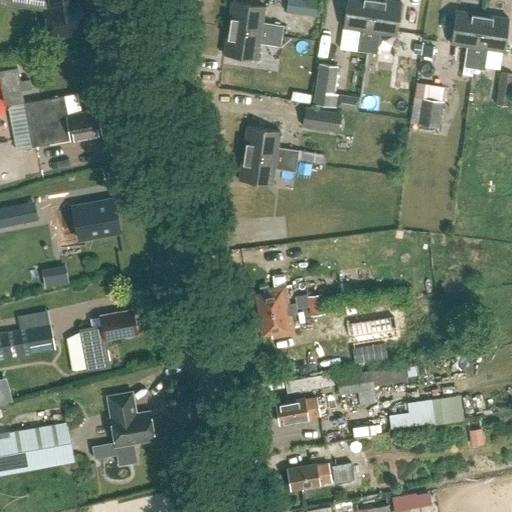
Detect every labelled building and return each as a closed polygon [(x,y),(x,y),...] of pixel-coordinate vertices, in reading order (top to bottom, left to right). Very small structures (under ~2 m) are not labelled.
[(75,0),(47,0),(49,10),(45,11),(50,38),(86,32),(81,4),(77,5),(75,0)] [(321,0),(289,0),(288,12),(319,16),(321,0)] [(358,30),(355,51),(366,53),(374,0),(346,0),(342,28),(358,30)] [(374,0),(366,53),(377,55),(380,34),(397,36),(402,2),(391,0),(374,0)] [(282,36),(283,26),(262,23),(265,6),(231,1),(227,28),(282,36)] [(466,46),(463,68),(474,69),(482,14),(455,11),(450,44),(466,46)] [(474,69),(485,71),(488,49),(505,52),(509,18),(482,14),(474,69)] [(259,44),(280,47),(282,36),(227,28),(223,55),(257,60),(259,44)] [(302,38),(303,48),(320,47),(320,37),(302,38)] [(421,45),(420,59),(431,60),(432,46),(421,45)] [(333,94),(337,67),(319,64),(313,105),(335,108),(337,95),(333,94)] [(17,69),(0,71),(0,85),(4,108),(23,104),(24,104),(21,92),(31,90),(30,80),(20,82),(17,69)] [(511,86),(511,74),(502,73),(497,105),(509,106),(511,86)] [(423,99),(440,102),(443,87),(426,84),(423,99)] [(85,92),(70,96),(74,109),(89,105),(85,92)] [(101,135),(96,111),(67,116),(64,96),(24,104),(23,104),(31,148),(101,135)] [(416,124),(438,128),(442,102),(421,98),(416,124)] [(343,112),(307,107),(304,126),(340,131),(343,112)] [(297,161),(299,150),(277,147),(280,131),(246,126),(242,153),(297,161)] [(275,169),(296,172),(297,161),(242,153),(238,180),(272,185),(275,169)] [(77,232),(79,240),(120,232),(113,199),(72,207),(74,217),(58,220),(61,235),(77,232)] [(22,203),(0,207),(0,224),(25,220),(22,203)] [(94,283),(82,284),(83,300),(95,299),(94,283)] [(264,295),(256,296),(259,315),(298,308),(297,303),(289,304),(286,287),(264,291),(264,295)] [(306,294),(295,296),(297,303),(298,308),(308,307),(307,297),(306,294)] [(321,294),(307,297),(308,307),(323,304),(321,294)] [(323,304),(308,307),(310,316),(312,316),(325,314),(323,304)] [(291,316),(299,314),(298,308),(259,315),(262,334),(270,333),(271,338),(294,334),(291,316)] [(132,310),(100,316),(102,325),(79,330),(87,371),(111,367),(106,340),(137,334),(132,310)] [(50,323),(0,333),(0,359),(55,350),(50,323)] [(383,341),(350,347),(353,363),(386,357),(383,341)] [(405,365),(372,371),(375,385),(407,380),(405,365)] [(335,370),(306,377),(309,390),(338,383),(335,370)] [(338,376),(341,394),(375,389),(375,385),(372,371),(338,376)] [(115,446),(155,440),(150,411),(136,414),(132,392),(108,396),(111,418),(110,418),(115,446)] [(460,395),(431,399),(434,422),(434,424),(463,420),(460,395)] [(319,417),(316,398),(276,405),(279,424),(310,419),(319,417)] [(391,429),(434,422),(431,399),(407,403),(409,412),(389,415),(391,429)] [(67,421),(0,433),(0,475),(74,462),(67,421)] [(388,431),(388,421),(358,422),(359,433),(388,431)] [(470,441),(482,439),(481,428),(468,430),(470,441)] [(375,433),(377,448),(390,447),(389,431),(375,433)] [(350,461),(331,465),(334,482),(353,479),(350,461)] [(331,481),(330,477),(328,464),(316,466),(316,465),(288,469),(290,489),(320,484),(320,483),(331,481)] [(390,497),(393,511),(407,508),(418,506),(414,492),(390,497)] [(334,511),(334,503),(312,507),(313,511),(334,511)]
